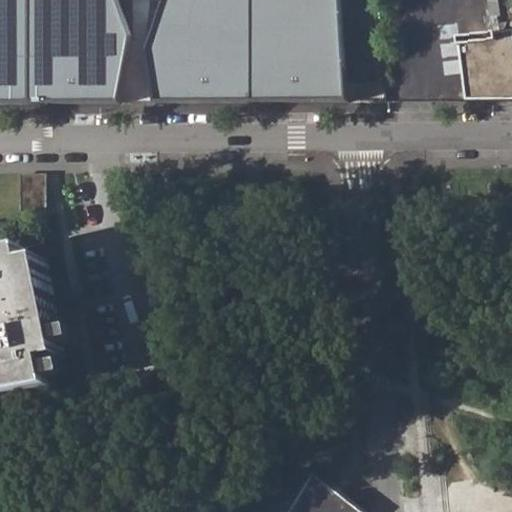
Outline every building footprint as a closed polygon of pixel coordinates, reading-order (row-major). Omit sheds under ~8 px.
[(0,105),(99,105),(99,21),(0,15),(0,105)] [(123,105),(340,103),(334,23),(118,21),(123,105)] [(511,32),(464,37),(471,101),(511,100),(511,32)] [(0,399),(3,399),(6,412),(61,400),(54,374),(70,370),(44,258),(30,261),(27,248),(0,254),(0,399)] [(289,511),(367,511),(314,470),(289,511)]
